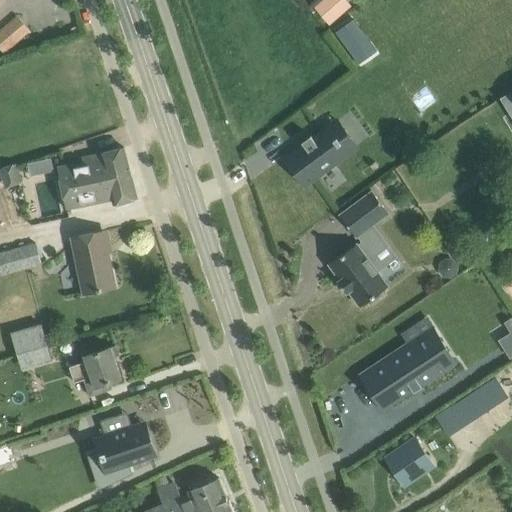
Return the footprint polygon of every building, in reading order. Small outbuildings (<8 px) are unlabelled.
[(346,0),(324,0),(317,7),(331,24),(352,7),(346,0)] [(0,33),(0,45),(4,51),(29,30),(18,17),(0,33)] [(377,51),(354,19),(335,33),(358,64),(377,51)] [(305,72),(268,21),(234,46),(271,98),(305,72)] [(305,145),(287,158),(305,184),(347,153),(340,143),(342,142),(337,136),(335,137),(328,127),(314,138),(311,135),(310,136),(311,137),(304,142),(303,141),(302,142),(305,145)] [(58,167),(66,208),(113,198),(114,204),(138,197),(124,146),(105,152),(90,155),(91,160),(58,167)] [(27,160),(29,173),(53,168),(51,155),(27,160)] [(0,167),(0,176),(3,186),(21,180),(16,163),(0,167)] [(372,192),(341,215),(356,236),(359,234),(366,229),(388,213),(372,192)] [(5,202),(8,221),(27,217),(23,199),(5,202)] [(357,243),(330,263),(341,279),(339,281),(347,291),(349,290),(361,305),(368,300),(370,302),(382,293),(381,291),(388,285),(376,269),(375,268),(382,263),(369,245),(375,240),(366,229),(359,234),(364,241),(359,245),(357,243)] [(72,237),(84,293),(115,287),(104,231),(72,237)] [(0,275),(42,264),(35,241),(0,250),(0,275)] [(511,333),(500,340),(510,357),(511,355),(511,318),(505,322),(511,333)] [(31,351),(35,365),(51,360),(41,324),(11,332),(18,355),(31,351)] [(428,336),(371,373),(392,405),(449,367),(428,336)] [(70,366),(75,382),(85,378),(90,395),(93,395),(112,388),(110,381),(122,377),(115,357),(120,355),(116,345),(85,355),(87,360),(70,366)] [(0,384),(0,413),(33,403),(25,376),(0,384)] [(495,378),(464,398),(476,417),(508,396),(495,378)] [(105,435),(97,438),(108,471),(130,463),(154,455),(143,423),(143,422),(133,425),(128,411),(100,420),(105,434),(105,435)] [(415,437),(386,457),(405,484),(434,465),(415,437)] [(9,483),(56,468),(48,444),(2,459),(9,483)] [(176,484),(159,491),(164,503),(140,511),(233,511),(219,477),(189,490),(191,495),(182,498),(176,484)]
